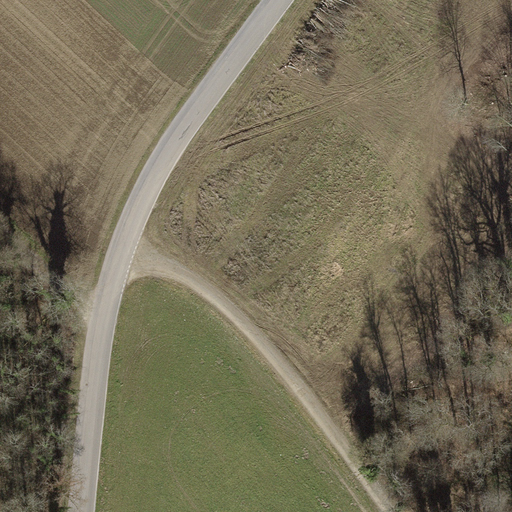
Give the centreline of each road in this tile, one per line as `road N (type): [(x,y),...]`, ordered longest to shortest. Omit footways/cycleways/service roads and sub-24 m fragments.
road 1 (unclassified): [(279,0),(146,188),(104,313),(82,511)]
road 2 (track): [(389,511),(261,340),(201,287),(119,259)]
road 3 (track): [(104,313),(0,228)]
